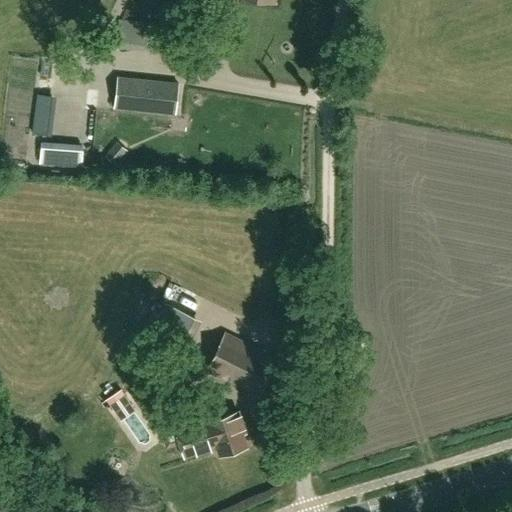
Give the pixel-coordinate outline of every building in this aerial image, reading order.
[(155,23),(119,19),(116,48),(152,52),(155,23)] [(175,115),(178,83),(117,76),(114,108),(175,115)] [(55,97),(38,95),(33,136),(50,138),(55,97)] [(41,141),(39,163),(80,166),(81,144),(41,141)] [(118,143),(106,157),(117,165),(128,152),(118,143)] [(175,309),(157,344),(177,354),(194,318),(175,309)] [(257,397),(276,358),(225,333),(206,372),(257,397)] [(364,368),(366,341),(352,340),(349,365),(364,368)] [(197,405),(201,417),(175,425),(184,455),(216,445),(219,454),(246,446),(242,435),(245,434),(238,412),(223,417),(217,399),(197,405)] [(0,511),(34,511),(14,494),(0,508),(0,511)]
